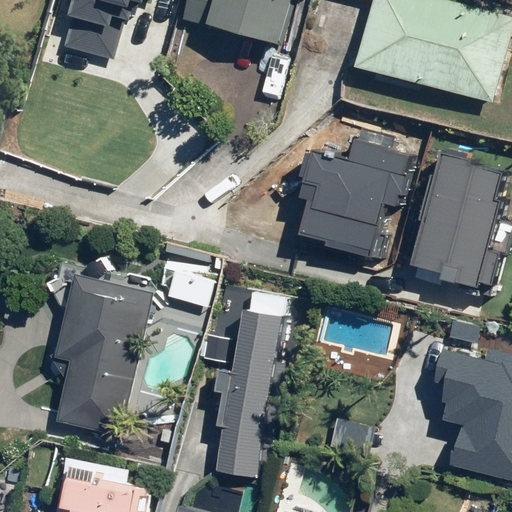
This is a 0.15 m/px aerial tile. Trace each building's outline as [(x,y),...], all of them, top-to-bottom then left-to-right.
[(82,0),(71,45),(117,57),(131,4),(143,7),(144,0),(150,0),(158,2),(158,0),(82,0)] [(296,0),(193,0),(191,12),(286,38),(296,0)] [(389,0),(374,58),(425,72),(506,93),(511,70),(511,7),(484,0),(389,0)] [(322,180),(309,231),(379,249),(390,205),(409,210),(422,157),(398,151),(401,138),(367,129),(360,156),(322,146),(314,178),(322,180)] [(448,145),(417,264),(482,281),(511,172),(485,165),(487,155),(448,145)] [(169,280),(88,262),(69,347),(86,351),(70,418),(134,433),(169,280)] [(230,428),(222,470),(260,476),(290,314),(257,308),(251,342),(212,336),(208,361),(233,366),(222,427),(230,428)] [(466,424),(456,460),(511,474),(511,353),(495,349),(493,357),(454,347),(445,382),(454,384),(450,400),(456,401),(451,420),(466,424)] [(159,511),(165,465),(76,455),(70,502),(84,503),(83,511),(125,511),(126,508),(159,511)] [(225,511),(191,502),(188,511),(225,511)]
